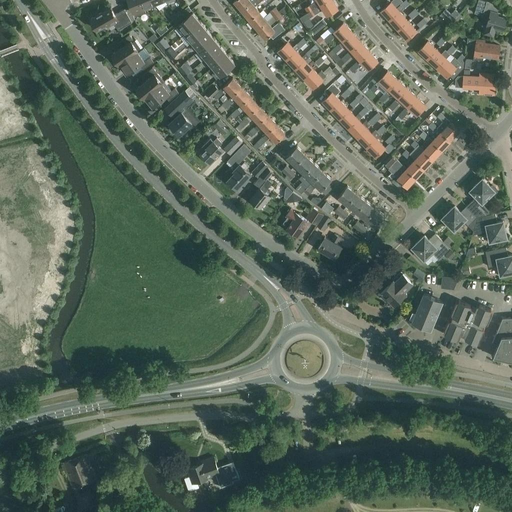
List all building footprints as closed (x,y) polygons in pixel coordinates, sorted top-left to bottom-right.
[(144,8),(141,0),(128,0),(134,12),(144,8)] [(233,0),(234,1),(233,1),(241,11),(254,0),(233,0)] [(254,0),(241,11),(249,20),(259,12),(254,6),(260,1),(259,0),(254,0)] [(278,0),(274,4),(278,9),(285,4),(281,0),(278,0)] [(317,0),(310,4),(313,9),(326,0),(317,0)] [(332,0),(326,0),(313,9),(316,14),(324,9),(327,15),(338,8),(332,0)] [(503,30),(506,18),(497,15),(498,13),(497,13),(499,10),(499,11),(500,10),(498,8),(496,6),(494,4),(492,3),(489,2),(487,1),(486,1),(481,0),(478,0),(474,13),(482,16),(482,17),(483,16),(489,18),(487,25),(485,32),(483,32),(494,36),(495,35),(493,35),(495,27),(503,30)] [(397,8),(391,1),(381,10),(390,19),(400,11),(403,8),(400,4),(397,8)] [(278,12),(273,16),(276,21),(288,11),(285,6),(279,11),(278,12)] [(111,7),(102,12),(102,11),(98,14),(91,19),(97,29),(107,24),(108,27),(114,23),(118,30),(132,22),(124,9),(115,14),(111,7)] [(278,12),(275,8),(270,12),(273,16),(278,12)] [(408,14),(411,17),(418,12),(415,8),(408,14)] [(307,13),(300,17),(303,22),(316,14),(313,9),(307,12),(307,13)] [(452,23),(460,13),(456,9),(447,19),(449,21),(452,23)] [(390,19),(398,29),(408,21),(400,11),(390,19)] [(259,12),(249,20),(257,30),(267,21),(273,16),(270,12),(264,17),(259,12)] [(185,34),(200,21),(192,13),(178,25),(185,34)] [(418,24),(420,27),(427,22),(424,18),(418,24)] [(310,29),(315,34),(327,24),(323,19),(310,29)] [(192,42),(207,30),(200,21),(185,34),(192,42)] [(270,25),(267,21),(257,30),(265,39),(269,35),(273,39),(285,29),(279,22),(272,28),(270,25)] [(398,29),(407,39),(417,30),(408,21),(398,29)] [(334,30),(335,32),(343,40),(352,32),(343,22),(335,30),(334,30)] [(331,26),(317,39),(321,44),(325,40),(327,43),(334,37),(332,34),(335,32),(334,30),(335,30),(331,26)] [(199,50),(213,38),(207,30),(192,42),(199,50)] [(343,40),(339,43),(342,47),(346,43),(351,49),(361,41),(352,32),(343,40)] [(138,51),(131,41),(133,40),(129,34),(118,42),(122,47),(112,54),(119,64),(120,64),(119,63),(137,51),(138,51)] [(445,39),(442,36),(437,42),(440,45),(445,39)] [(303,37),(297,43),(300,47),(301,47),(307,41),(303,37)] [(160,40),(157,43),(164,51),(170,46),(163,38),(160,40)] [(206,58),(220,46),(213,38),(199,50),(206,58)] [(468,38),(467,46),(475,47),(474,60),(482,61),(483,55),(498,57),(500,45),(484,43),(483,48),(481,48),(482,39),(468,38)] [(287,41),(278,50),(287,59),(296,50),(300,47),(297,43),(293,47),(287,41)] [(351,49),(360,59),(369,51),(361,41),(351,49)] [(427,41),(419,50),(428,58),(437,49),(427,41)] [(342,47),(339,43),(333,49),(336,52),(342,47)] [(315,44),(305,53),(309,56),(309,57),(319,48),(315,44)] [(171,60),(177,54),(170,46),(164,51),(171,60)] [(213,67),(227,55),(220,46),(206,58),(213,67)] [(446,58),(447,50),(445,49),(441,53),(437,49),(428,58),(438,67),(446,58)] [(296,50),(287,59),(296,68),(305,60),(309,56),(305,53),(302,56),(296,50)] [(144,61),(138,51),(137,51),(119,63),(120,64),(126,74),(127,73),(140,64),(143,69),(154,62),(150,57),(144,61)] [(369,69),(378,60),(369,51),(360,59),(369,69)] [(352,56),(348,53),(337,63),(340,67),(352,56)] [(212,74),(216,79),(235,63),(227,55),(213,67),(216,70),(212,74)] [(324,60),(320,56),(314,62),(318,66),(324,60)] [(446,58),(438,67),(447,76),(449,74),(452,77),(459,70),(459,69),(462,66),(459,63),(457,59),(456,59),(455,57),(450,62),(446,58)] [(296,68),(294,70),(299,76),(301,74),(305,78),(314,69),(318,66),(314,62),(313,60),(309,64),(305,60),(296,68)] [(360,66),(357,62),(350,69),(353,72),(360,66)] [(190,72),(188,70),(183,64),(181,65),(178,68),(181,72),(183,74),(185,76),(190,72)] [(314,69),(305,78),(314,87),(321,80),(325,85),(340,71),(335,66),(332,69),(329,66),(323,72),(321,70),(318,73),(314,69)] [(162,83),(164,81),(152,67),(142,76),(146,81),(137,88),(145,98),(145,97),(162,83)] [(389,88),(397,79),(388,70),(379,79),(383,82),(389,88)] [(464,76),(463,76),(458,75),(456,78),(455,85),(483,87),(483,93),(495,94),(496,74),(479,73),(479,77),(470,76),(470,70),(464,70),(464,76)] [(197,80),(190,72),(185,76),(192,84),(195,82),(197,80)] [(375,76),(371,80),(375,84),(376,83),(379,86),(383,82),(379,79),(375,76)] [(232,96),(242,87),(233,78),(223,86),(232,96)] [(397,79),(389,88),(398,97),(407,88),(397,79)] [(323,100),(332,110),(341,101),(336,95),(341,91),(333,82),(324,91),(328,95),(323,100)] [(169,101),(179,92),(175,88),(169,92),(162,83),(145,97),(153,107),(153,106),(165,96),(169,101)] [(375,84),(370,89),(373,92),(379,86),(376,83),(375,84)] [(354,88),(351,84),(341,94),(344,98),(354,88)] [(213,95),(219,90),(215,86),(206,94),(210,99),(213,95)] [(232,96),(229,99),(232,102),(236,99),(241,105),(250,97),(242,87),(232,96)] [(407,88),(398,97),(408,105),(416,96),(407,88)] [(220,89),(219,90),(213,95),(217,99),(224,93),(220,89)] [(185,90),(172,102),(166,108),(175,118),(170,123),(169,123),(180,134),(191,123),(192,123),(182,112),(185,109),(183,106),(192,98),(185,90)] [(389,95),(385,91),(379,98),(383,102),(389,95)] [(349,103),(353,107),(363,97),(359,93),(355,96),(356,96),(349,103)] [(426,105),(416,96),(408,105),(417,114),(426,105)] [(241,105),(237,108),(241,112),(244,108),(249,114),(250,114),(259,106),(250,97),(241,105)] [(222,105),(218,109),(222,112),(232,102),(229,99),(222,105)] [(399,103),(395,99),(388,106),(392,110),(399,103)] [(332,110),(341,119),(350,110),(341,101),(332,110)] [(365,105),(358,112),(362,116),(372,106),(368,102),(365,105)] [(259,106),(250,114),(258,124),(268,115),(259,106)] [(237,108),(230,114),(234,118),(241,112),(237,108)] [(408,112),(404,108),(398,115),(399,116),(394,120),(397,123),(399,121),(400,122),(403,119),(402,118),(408,112)] [(350,110),(341,119),(350,128),(359,119),(362,116),(358,112),(355,115),(350,110)] [(368,122),(371,125),(381,116),(378,112),(368,122)] [(437,116),(443,121),(446,118),(440,112),(437,116)] [(258,124),(254,127),(258,131),(262,127),(267,133),(276,124),(268,115),(258,124)] [(246,116),(239,123),(243,127),(250,121),(246,116)] [(443,121),(437,127),(438,128),(437,128),(441,132),(442,132),(451,140),(460,130),(446,118),(443,121)] [(359,119),(350,128),(358,137),(367,128),(371,125),(368,122),(366,120),(363,124),(359,119)] [(219,120),(215,124),(225,133),(229,129),(219,120)] [(428,126),(434,131),(437,128),(438,128),(437,127),(432,122),(428,126)] [(267,133),(263,136),(266,140),(270,136),(276,143),(285,134),(276,124),(267,133)] [(383,125),(377,131),(380,134),(386,128),(383,125)] [(254,127),(248,132),(252,137),(258,131),(254,127)] [(367,128),(358,137),(367,146),(376,138),(380,134),(377,131),(375,129),(371,133),(367,128)] [(437,136),(433,141),(442,149),(451,140),(442,132),(441,132),(437,128),(434,131),(433,133),(437,136)] [(426,141),(429,137),(423,131),(419,135),(426,141)] [(391,135),(385,141),(388,144),(394,138),(391,135)] [(263,136),(253,146),(256,149),(266,140),(263,136)] [(233,151),(242,143),(236,137),(228,146),(233,151)] [(426,141),(424,142),(428,146),(424,150),(433,159),(442,149),(433,141),(429,137),(426,141)] [(367,146),(376,156),(385,147),(376,138),(367,146)] [(204,144),(197,152),(200,155),(204,158),(203,159),(207,163),(207,162),(209,164),(222,150),(217,146),(220,143),(217,140),(214,143),(214,142),(213,142),(210,139),(205,144),(204,144)] [(411,144),(417,151),(421,147),(414,141),(411,144)] [(231,169),(234,166),(235,166),(250,150),(243,144),(228,160),(229,160),(226,163),(231,169)] [(272,145),(262,154),(268,160),(278,151),(272,145)] [(306,155),(297,146),(286,157),(295,165),(306,155)] [(405,150),(402,153),(409,160),(412,156),(405,150)] [(420,154),(416,159),(425,168),(433,159),(424,150),(420,154)] [(397,160),(391,154),(384,162),(384,163),(390,168),(391,166),(401,175),(398,178),(407,187),(416,177),(407,169),(397,160)] [(314,163),(306,155),(295,165),(304,174),(314,163)] [(425,168),(416,159),(407,169),(416,177),(425,168)] [(258,177),(267,166),(261,161),(252,171),(258,177)] [(233,171),(235,172),(227,181),(237,189),(250,174),(245,170),(249,166),(244,162),(241,165),(240,164),(233,171)] [(314,163),(304,174),(299,178),(302,181),(296,188),(301,193),(303,191),(308,186),(323,171),(314,163)] [(291,169),(288,166),(287,165),(282,170),(286,174),(291,169)] [(266,180),(259,188),(250,200),(259,208),(263,203),(265,204),(271,197),(265,192),(272,182),(267,178),(273,172),(268,167),(261,176),(266,180)] [(291,169),(286,174),(287,175),(285,177),(289,181),(296,174),(291,169)] [(323,171),(308,186),(312,190),(316,186),(325,195),(333,188),(328,184),(332,180),(323,171)] [(394,179),(392,181),(400,188),(404,183),(398,178),(397,180),(394,179)] [(477,217),(487,215),(478,206),(482,202),(483,202),(490,194),(493,195),(496,193),(497,190),(496,187),(493,186),(490,186),(483,178),(471,190),(477,196),(473,201),(472,200),(467,206),(477,216),(477,217)] [(308,186),(303,191),(304,191),(302,193),(306,197),(313,190),(312,190),(308,186)] [(347,205),(357,193),(347,186),(338,197),(347,205)] [(357,193),(347,205),(357,212),(366,201),(357,193)] [(312,200),(316,207),(322,204),(318,197),(312,200)] [(330,214),(334,207),(326,201),(321,208),(330,214)] [(366,201),(357,212),(366,220),(375,208),(366,201)] [(313,208),(308,205),(304,210),(309,213),(313,208)] [(467,206),(461,212),(455,205),(443,217),(450,225),(449,226),(454,232),(465,221),(468,225),(477,217),(477,216),(467,206)] [(339,206),(334,212),(339,216),(344,209),(339,206)] [(375,208),(366,220),(375,227),(385,216),(375,208)] [(349,213),(344,209),(339,216),(344,220),(349,213)] [(286,216),(288,217),(283,224),(288,227),(287,228),(289,230),(288,231),(292,234),(293,233),(298,236),(308,222),(297,214),(290,210),(286,216)] [(477,218),(472,234),(488,231),(489,235),(488,236),(489,243),(496,241),(496,240),(507,237),(503,221),(497,222),(495,213),(487,215),(477,217),(477,218)] [(324,231),(332,220),(325,215),(317,226),(324,231)] [(358,230),(362,224),(357,220),(353,226),(357,229),(358,230)] [(362,224),(358,230),(363,234),(367,228),(362,224)] [(435,233),(429,239),(425,235),(413,247),(420,255),(419,256),(424,261),(429,256),(428,255),(432,252),(439,259),(450,248),(435,233)] [(344,239),(341,237),(334,234),(331,240),(325,237),(319,249),(335,258),(342,246),(340,245),(344,239)] [(466,255),(476,253),(475,247),(468,248),(466,255)] [(486,251),(489,267),(499,265),(500,269),(498,269),(500,276),(507,275),(507,273),(511,271),(511,254),(508,255),(506,247),(486,251)] [(403,249),(400,252),(406,259),(409,256),(403,249)] [(450,249),(446,253),(451,259),(456,254),(450,249)] [(381,293),(383,295),(381,296),(385,301),(387,299),(394,306),(403,298),(404,298),(406,296),(406,295),(406,294),(405,292),(413,284),(403,274),(395,282),(393,280),(381,293)] [(416,308),(405,318),(407,317),(415,326),(418,323),(420,324),(420,325),(421,326),(424,326),(431,329),(443,301),(424,293),(418,309),(416,308)] [(471,305),(459,300),(456,301),(452,313),(453,315),(451,319),(449,320),(444,331),(445,334),(456,339),(459,338),(461,334),(465,335),(466,338),(477,343),(480,342),(485,330),(483,327),(485,324),(488,323),(492,312),(491,309),(480,304),(477,305),(475,309),(472,308),(471,305)] [(493,341),(498,344),(493,356),(511,360),(511,317),(503,318),(493,341)] [(96,481),(86,454),(63,463),(73,488),(96,481)] [(184,478),(188,488),(191,490),(199,487),(197,481),(219,474),(220,478),(227,475),(229,481),(239,477),(235,466),(225,469),(224,466),(218,468),(214,457),(205,460),(205,461),(187,468),(190,476),(184,478)] [(95,506),(95,505),(97,505),(94,494),(91,495),(89,490),(75,495),(81,511),(95,506)]
